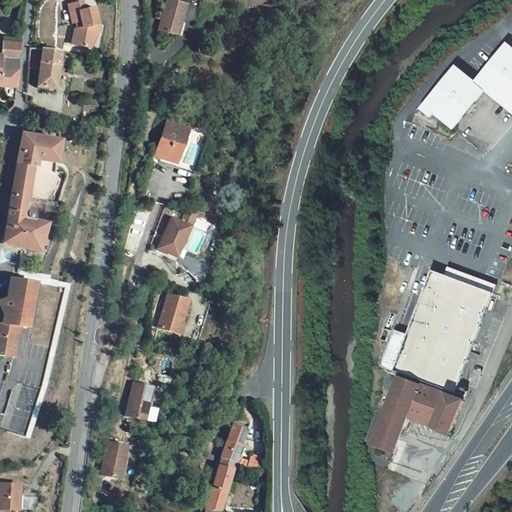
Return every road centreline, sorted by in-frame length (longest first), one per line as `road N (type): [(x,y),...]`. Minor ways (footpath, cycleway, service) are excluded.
road 1 (tertiary): [(129,0),(71,511)]
road 2 (primary): [(384,0),(324,97),(295,180),(282,374)]
road 3 (unknown): [(399,154),(401,124),(412,108),(456,61),(511,21)]
road 4 (residential): [(198,511),(240,390),(282,374)]
road 5 (primary): [(511,389),(429,511)]
road 6 (primary): [(282,374),(282,505)]
road 7 (unclassified): [(30,0),(16,123)]
road 8 (residential): [(511,322),(462,433)]
